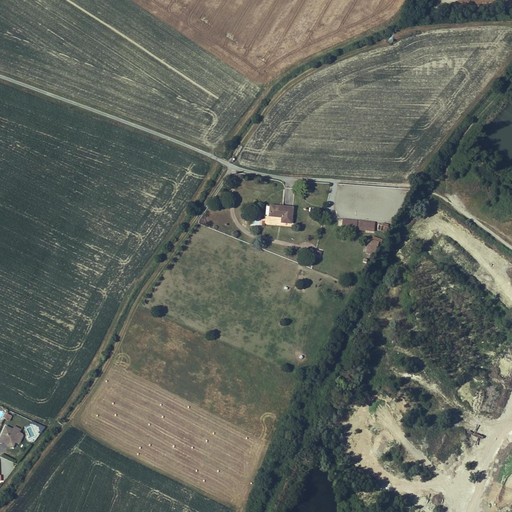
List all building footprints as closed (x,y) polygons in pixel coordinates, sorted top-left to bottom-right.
[(269,202),(267,213),(279,214),(278,220),(289,221),(291,204),(269,202)] [(344,218),(343,226),(357,227),(358,220),(344,218)] [(376,222),(361,220),(361,227),(375,229),(376,222)] [(383,222),(382,225),(379,224),(378,229),(387,231),(389,223),(383,222)] [(373,236),(366,253),(374,256),(377,250),(376,250),(372,248),(374,241),(379,243),(380,239),(373,236)] [(12,416),(5,413),(3,417),(9,421),(12,416)] [(0,437),(0,442),(2,443),(2,442),(7,444),(7,446),(11,448),(13,447),(15,442),(19,433),(21,429),(14,426),(13,429),(6,426),(0,437)]
